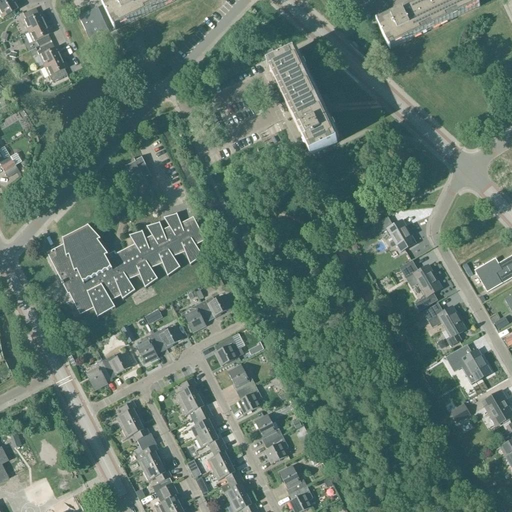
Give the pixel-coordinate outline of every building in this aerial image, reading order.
[(0,0),(0,15),(2,20),(18,10),(11,0),(10,0),(0,0)] [(110,0),(102,4),(115,31),(179,0),(110,0)] [(476,0),(426,0),(377,24),(390,50),(480,7),(476,0)] [(92,46),(103,41),(101,37),(109,33),(97,8),(78,17),(92,46)] [(38,15),(36,9),(23,15),(26,21),(23,22),(28,33),(44,25),(39,15),(38,15)] [(36,42),(39,48),(51,42),(48,36),(49,36),(44,25),(28,33),(33,44),(36,42)] [(54,49),(52,44),(40,49),(42,55),(39,57),(44,67),(60,60),(55,49),(54,49)] [(272,49),(265,53),(268,58),(275,55),(272,49)] [(337,143),(294,53),(267,66),(310,156),(337,143)] [(65,70),(60,60),(44,67),(52,84),(67,76),(64,71),(65,70)] [(3,160),(0,154),(0,166),(4,173),(21,163),(16,155),(10,158),(9,156),(3,160)] [(148,189),(150,188),(146,178),(150,176),(142,158),(135,162),(126,167),(134,181),(140,177),(148,189)] [(69,294),(80,316),(94,309),(98,320),(99,319),(98,319),(114,310),(115,311),(116,310),(110,302),(120,296),(123,301),(135,293),(127,281),(140,276),(145,290),(158,282),(150,270),(162,264),(168,278),(180,270),(173,258),(184,253),(190,267),(203,259),(195,246),(205,242),(193,218),(180,224),(177,214),(163,219),(169,228),(162,231),(159,223),(147,228),(151,237),(145,240),(142,231),(128,236),(135,246),(115,255),(114,254),(115,253),(115,252),(108,256),(98,242),(99,241),(100,242),(101,242),(87,225),(86,226),(88,228),(64,239),(63,237),(62,237),(64,246),(47,254),(68,295),(69,294)] [(416,244),(402,221),(392,227),(387,218),(374,225),(379,235),(387,230),(400,253),(416,244)] [(483,267),(475,272),(488,293),(502,285),(511,278),(511,256),(498,265),(495,260),(483,267)] [(442,289),(428,266),(419,272),(413,261),(399,269),(406,280),(414,276),(427,298),(415,305),(419,313),(438,302),(433,294),(442,289)] [(201,304),(210,322),(216,319),(215,317),(231,309),(225,296),(214,302),(213,298),(201,304)] [(185,317),(193,334),(206,327),(204,325),(210,322),(201,304),(189,310),(191,314),(185,317)] [(437,317),(449,338),(447,340),(451,347),(461,341),(458,335),(466,331),(452,307),(442,313),(437,305),(422,313),(424,315),(425,318),(428,322),(437,317)] [(422,313),(417,317),(419,322),(425,318),(424,315),(422,313)] [(152,314),(145,318),(148,324),(155,321),(152,314)] [(127,327),(121,330),(125,339),(131,336),(127,327)] [(165,329),(153,335),(162,353),(168,350),(167,348),(183,340),(176,327),(166,332),(165,329)] [(153,335),(141,341),(142,344),(136,347),(145,365),(158,358),(156,356),(162,353),(153,335)] [(215,354),(221,367),(244,355),(241,348),(238,349),(233,338),(215,347),(218,353),(215,354)] [(260,343),(258,344),(259,346),(248,351),(251,356),(264,350),(260,343)] [(463,348),(445,359),(449,368),(455,364),(457,363),(471,386),(476,383),(491,374),(477,351),(468,356),(465,350),(463,348)] [(115,356),(102,362),(111,380),(117,377),(116,375),(133,367),(126,354),(116,359),(115,356)] [(102,362),(90,368),(92,372),(86,375),(95,392),(107,385),(106,383),(111,380),(102,362)] [(238,396),(256,387),(250,375),(247,377),(241,367),(229,373),(237,389),(235,390),(238,396)] [(183,392),(176,396),(181,406),(202,396),(199,392),(197,393),(194,387),(196,386),(193,380),(180,386),(183,392)] [(241,401),(238,403),(244,415),(261,407),(258,401),(262,399),(256,387),(238,396),(241,401)] [(507,401),(502,392),(482,404),(488,414),(489,414),(497,427),(511,417),(511,413),(506,402),(507,401)] [(194,412),(197,418),(210,412),(207,406),(204,407),(201,402),(204,400),(202,396),(181,406),(186,416),(194,412)] [(136,409),(133,402),(120,409),(124,416),(116,420),(121,429),(141,419),(139,415),(136,416),(133,410),(136,409)] [(457,425),(470,417),(464,406),(450,414),(457,425)] [(200,424),(190,429),(196,440),(215,430),(213,426),(210,427),(207,421),(213,418),(210,412),(197,418),(200,424)] [(264,439),(262,440),(265,446),(283,437),(277,425),(273,427),(268,417),(256,423),(264,439)] [(144,423),(141,419),(121,429),(126,440),(134,436),(137,441),(140,447),(154,440),(151,435),(150,435),(146,429),(144,430),(141,425),(144,423)] [(196,440),(201,450),(209,446),(212,452),(223,446),(220,440),(217,441),(214,436),(217,434),(215,430),(196,440)] [(267,451),(265,452),(271,465),(288,456),(285,451),(289,449),(283,437),(265,446),(267,451)] [(155,446),(156,445),(154,440),(140,447),(137,448),(138,450),(134,452),(139,462),(138,462),(143,472),(163,462),(161,458),(158,459),(155,453),(158,452),(155,446)] [(511,440),(500,448),(511,467),(511,440)] [(215,458),(207,462),(212,472),(232,462),(230,458),(227,459),(224,454),(227,452),(223,446),(212,452),(215,458)] [(0,511),(0,483),(8,479),(1,465),(8,462),(1,448),(0,448),(0,511)] [(172,484),(170,479),(171,478),(168,472),(165,473),(162,468),(165,466),(163,462),(143,472),(148,483),(156,479),(159,484),(153,488),(155,493),(162,490),(172,484)] [(225,478),(229,484),(240,478),(237,472),(234,474),(231,468),(234,466),(232,462),(212,472),(208,474),(213,485),(225,478)] [(288,490),(286,491),(289,497),(307,487),(301,475),(297,477),(292,467),(280,474),(288,490)] [(199,471),(191,475),(194,480),(201,476),(199,471)] [(221,488),(229,504),(249,494),(247,490),(244,492),(241,486),(244,485),(240,478),(229,484),(221,488)] [(178,496),(172,484),(162,490),(164,495),(163,496),(166,502),(158,506),(161,511),(170,511),(183,506),(181,501),(178,503),(175,497),(178,496)] [(205,487),(199,490),(202,496),(208,493),(205,487)] [(292,502),(289,503),(293,511),(302,511),(313,507),(310,502),(313,500),(307,487),(289,497),(292,502)] [(239,511),(242,510),(242,511),(254,511),(257,510),(254,504),(251,506),(248,500),(251,499),(249,494),(229,504),(232,511),(239,511)]
